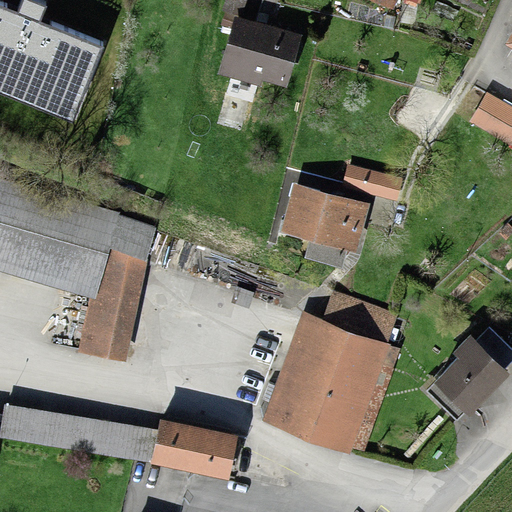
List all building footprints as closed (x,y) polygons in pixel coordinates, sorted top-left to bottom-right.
[(22,0),(16,15),(0,8),(0,89),(72,118),(100,47),(37,23),(43,8),(22,0)] [(366,0),(366,2),(389,11),(393,0),(366,0)] [(231,19),(221,62),(280,75),(290,33),(231,19)] [(511,109),(487,95),(473,120),(511,142),(511,109)] [(400,182),(347,165),(341,184),(394,201),(400,182)] [(0,270),(90,297),(95,298),(109,248),(147,262),(156,227),(119,214),(120,212),(0,177),(0,270)] [(291,180),(279,222),(310,231),(303,255),(345,268),(365,201),(291,180)] [(78,352),(126,362),(147,262),(109,248),(95,298),(90,297),(78,352)] [(329,293),(321,316),(385,338),(393,315),(329,293)] [(300,308),(263,415),(348,444),(385,338),(321,316),(300,308)] [(469,330),(434,367),(471,401),(506,364),(469,330)] [(5,405),(0,432),(0,438),(150,464),(157,431),(5,405)] [(157,431),(150,464),(229,480),(238,436),(160,420),(157,431)]
